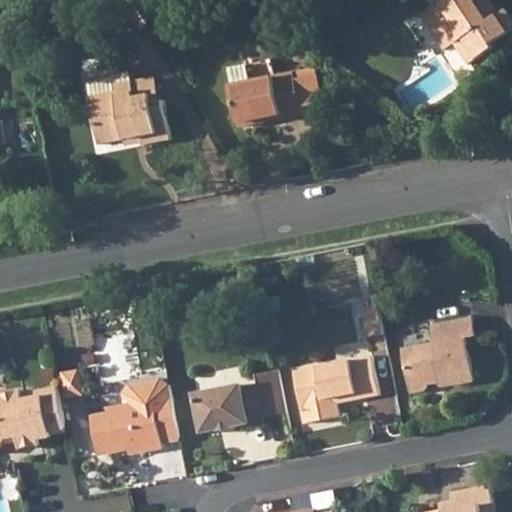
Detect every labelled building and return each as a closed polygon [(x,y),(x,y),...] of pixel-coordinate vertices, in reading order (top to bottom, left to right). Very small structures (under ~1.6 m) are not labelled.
[(148,20),(136,0),(116,0),(114,1),(133,34),(150,24),(148,20)] [(176,7),(172,0),(136,0),(148,20),(176,7)] [(442,0),(444,3),(423,17),(444,50),(455,43),(469,65),(495,48),(493,43),(511,31),(511,16),(507,9),(500,13),(496,16),(485,0),(442,0)] [(500,13),(491,0),(485,0),(496,16),(500,13)] [(276,77),(272,58),(228,67),(241,127),(267,121),(266,117),(282,114),(283,118),(305,113),(296,73),(276,77)] [(114,78),(116,85),(134,81),(132,72),(114,76),(114,78)] [(153,94),(155,103),(162,101),(158,77),(134,81),(137,97),(153,94)] [(89,82),(92,97),(117,92),(116,85),(114,78),(89,82)] [(117,92),(92,97),(103,144),(125,140),(143,137),(144,142),(145,143),(145,145),(173,139),(166,101),(162,101),(155,103),(153,94),(137,97),(134,81),(116,85),(117,92)] [(125,140),(126,146),(144,142),(143,137),(125,140)] [(368,337),(386,333),(380,304),(363,307),(368,337)] [(478,336),(475,318),(432,326),(435,343),(404,349),(412,392),(425,389),(427,388),(428,387),(429,386),(429,384),(439,382),(440,384),(441,385),(442,385),(444,386),(476,380),(468,338),(478,336)] [(382,394),(375,355),(296,371),(305,423),(342,416),(339,398),(344,397),(344,401),(382,394)] [(195,392),(203,433),(220,429),(221,432),(235,430),(234,427),(251,423),(251,420),(289,413),(281,370),(258,374),(259,383),(244,386),(244,383),(195,392)] [(165,441),(182,438),(172,385),(164,386),(163,377),(131,383),(125,392),(127,404),(109,408),(110,413),(93,416),(100,453),(130,448),(140,446),(141,451),(166,446),(165,441)] [(172,385),(163,377),(164,386),(172,385)] [(68,396),(84,394),(82,384),(67,386),(68,396)] [(53,436),(52,430),(68,427),(60,388),(43,391),(44,397),(26,400),(25,394),(25,391),(0,395),(0,449),(4,443),(8,437),(20,435),(21,440),(22,448),(42,444),(41,438),(53,436)] [(26,400),(44,397),(43,391),(25,394),(26,400)] [(20,435),(8,437),(4,443),(21,440),(20,435)] [(497,511),(492,486),(454,494),(456,500),(457,510),(448,511),(447,511),(447,509),(443,510),(432,511),(497,511)] [(442,503),(443,510),(447,509),(447,511),(448,511),(457,510),(456,500),(442,503)]
